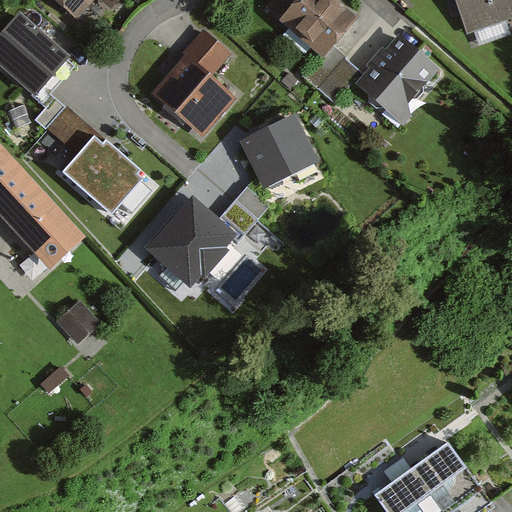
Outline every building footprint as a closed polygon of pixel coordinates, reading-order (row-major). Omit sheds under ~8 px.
[(52,0),(77,22),(97,0),(111,12),(120,0),(52,0)] [(278,0),(274,6),(327,51),(309,73),(324,86),(351,54),(340,45),(357,25),(328,0),(278,0)] [(511,23),(511,0),(453,0),(468,40),(511,23)] [(68,61),(19,17),(0,38),(0,63),(36,96),(68,61)] [(243,96),(217,73),(235,52),(208,28),(181,59),(183,61),(156,92),(206,137),(243,96)] [(437,81),(394,45),(372,71),(351,54),(324,86),(341,100),(361,77),(412,120),(423,107),(419,103),(437,81)] [(296,119),(244,144),(265,189),(318,164),(296,119)] [(94,141),(65,174),(112,215),(141,182),(135,177),(138,174),(107,147),(104,150),(94,141)] [(84,239),(0,150),(0,213),(52,269),(84,239)] [(194,202),(150,252),(191,288),(202,275),(205,278),(226,254),(223,251),(235,237),(194,202)] [(103,321),(84,302),(64,321),(83,340),(103,321)] [(489,511),(500,505),(458,443),(380,495),(391,511),(489,511)]
